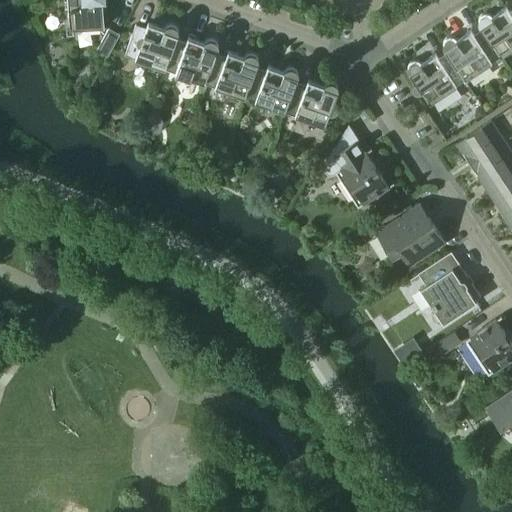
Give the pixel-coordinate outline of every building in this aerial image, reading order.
[(67,0),(69,29),(104,26),(102,0),(108,0),(109,1),(110,0),(109,0),(67,0)] [(511,48),(511,8),(509,11),(506,7),(491,16),(490,15),(489,14),(488,13),(487,13),(485,13),(484,13),(483,13),(481,14),(480,15),(479,16),(479,17),(478,19),(478,20),(478,21),(479,23),(479,24),(482,29),(501,56),(511,48)] [(165,69),(176,38),(178,33),(178,32),(178,30),(178,29),(177,27),(176,26),(175,25),(174,24),(172,24),(171,23),(169,23),(168,24),(167,25),(165,26),(165,27),(164,28),(148,22),(146,28),(135,24),(124,55),(165,69)] [(108,28),(96,50),(108,56),(119,34),(108,28)] [(465,79),(501,56),(482,29),(473,35),(470,30),(456,39),(455,38),(454,37),(452,37),(451,36),(449,36),(448,36),(447,37),(445,38),(444,39),(444,40),(443,42),(443,43),(443,45),(443,46),(444,47),(447,52),(465,79)] [(205,84),(216,53),(217,47),(218,46),(218,45),(218,43),(217,42),(216,41),(216,39),(214,39),(213,38),(212,38),(210,38),(209,38),(208,38),(206,39),(205,40),(204,41),(204,42),(188,37),(186,42),(176,38),(165,69),(205,84)] [(245,98),(255,67),(257,62),(258,60),(258,59),(257,57),(257,56),(256,54),(255,53),(254,53),(252,52),(251,52),(249,52),(248,52),(246,53),(245,54),(244,55),(244,57),(228,51),(226,56),(216,53),(205,84),(245,98)] [(430,103),(465,79),(447,52),(438,58),(435,53),(421,63),(420,62),(419,61),(417,60),(416,60),(414,59),(413,60),(411,60),(410,61),(409,62),(408,63),(408,65),(407,66),(407,68),(408,69),(409,71),(430,103)] [(285,112),(295,81),(297,76),(298,74),(298,73),(297,71),(297,70),(296,69),(295,68),(294,67),(292,66),(291,66),(289,66),(288,67),(286,67),(285,68),(284,70),(284,71),(268,65),(266,70),(255,67),(245,98),(285,112)] [(324,126),(337,90),(338,89),(338,87),(337,86),(337,84),(336,83),(335,82),(334,81),(332,81),(331,80),(329,80),(328,81),(326,82),(325,83),(324,84),(324,85),(308,79),(306,85),(295,81),(285,112),(324,126)] [(490,119),(456,142),(470,164),(506,143),(490,119)] [(335,171),(357,206),(388,186),(366,151),(363,153),(356,141),(358,140),(349,125),(326,161),(325,162),(324,164),(324,166),(324,168),(325,170),(326,171),(327,172),(330,173),(331,173),(333,172),(335,171)] [(484,185),(511,166),(511,152),(506,143),(470,164),(484,185)] [(511,194),(511,166),(484,185),(497,204),(511,194)] [(509,223),(511,221),(511,194),(497,204),(509,223)] [(400,250),(409,263),(444,240),(428,216),(423,219),(420,218),(413,208),(376,232),(392,256),(400,250)] [(442,321),(443,323),(476,301),(475,299),(480,295),(472,282),(470,283),(465,276),(467,275),(451,250),(417,272),(425,284),(420,288),(420,289),(423,287),(433,302),(430,304),(433,308),(431,312),(432,316),(434,319),(438,322),(442,321)] [(488,374),(511,357),(511,343),(496,319),(465,339),(488,374)] [(438,343),(444,353),(461,342),(454,331),(438,343)] [(511,387),(486,404),(500,425),(508,420),(511,423),(511,387)]
